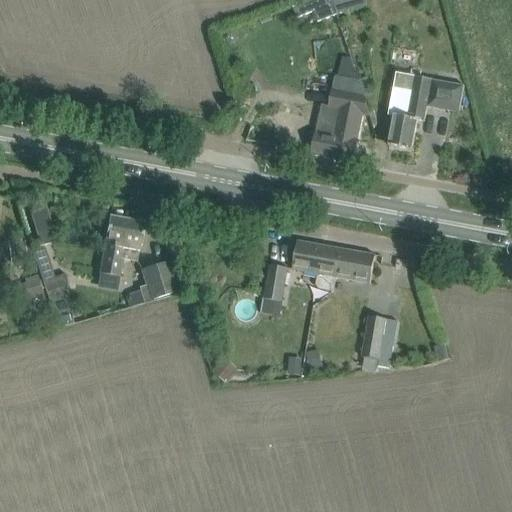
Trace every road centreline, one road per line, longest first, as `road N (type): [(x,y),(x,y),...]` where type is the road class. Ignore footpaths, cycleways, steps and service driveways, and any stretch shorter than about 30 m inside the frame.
road 1 (unclassified): [(249,189),(225,149),(0,99)]
road 2 (residential): [(511,268),(245,216)]
road 3 (primary): [(249,189),(0,142)]
road 4 (residential): [(245,216),(0,171)]
road 5 (primary): [(368,213),(511,239)]
road 6 (primary): [(368,213),(249,189)]
